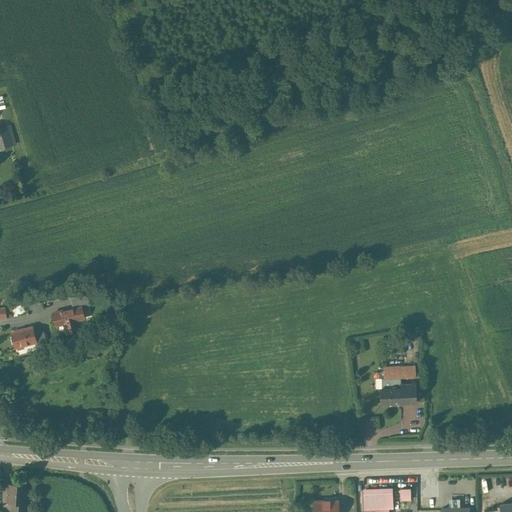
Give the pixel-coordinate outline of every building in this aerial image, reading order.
[(0,147),(10,147),(9,126),(0,126),(0,147)] [(87,294),(70,296),(73,307),(73,308),(81,306),(82,306),(90,304),(87,294)] [(73,307),(53,312),(56,324),(64,322),(66,328),(78,325),(76,319),(84,317),(82,306),(81,306),(73,308),(73,307)] [(32,326),(12,332),(13,336),(11,337),(12,342),(14,342),(16,346),(17,346),(18,348),(23,347),(23,344),(35,341),(36,341),(34,333),(32,326)] [(43,330),(34,333),(36,341),(35,341),(37,347),(47,344),(43,330)] [(399,382),(399,388),(400,403),(415,402),(415,382),(399,382)] [(399,388),(381,388),(381,403),(400,403),(399,388)] [(23,511),(26,486),(8,484),(7,501),(13,502),(12,511),(23,511)] [(410,488),(400,489),(400,500),(410,499),(410,488)] [(392,492),(363,493),(363,511),(388,511),(388,508),(393,508),(392,492)] [(337,511),(337,500),(314,501),(314,511),(337,511)] [(511,511),(511,502),(499,504),(500,505),(497,505),(497,508),(484,510),(484,511),(511,511)]
